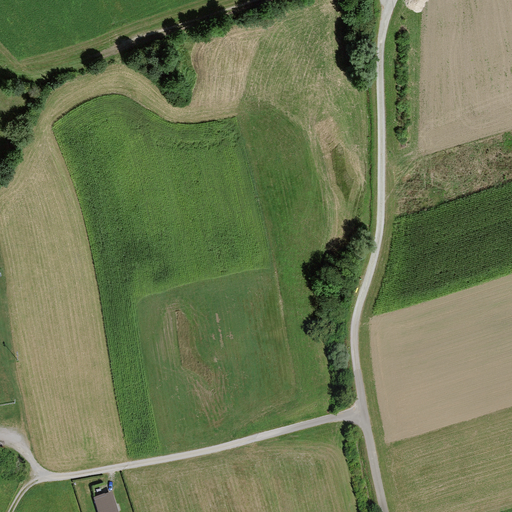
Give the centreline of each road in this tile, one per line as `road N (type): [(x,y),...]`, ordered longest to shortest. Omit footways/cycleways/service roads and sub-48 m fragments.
road 1 (track): [(395,0),(383,31),(377,234),(352,321),(360,414),(383,511)]
road 2 (track): [(360,414),(138,465),(38,479),(6,511)]
road 3 (track): [(128,41),(260,0)]
